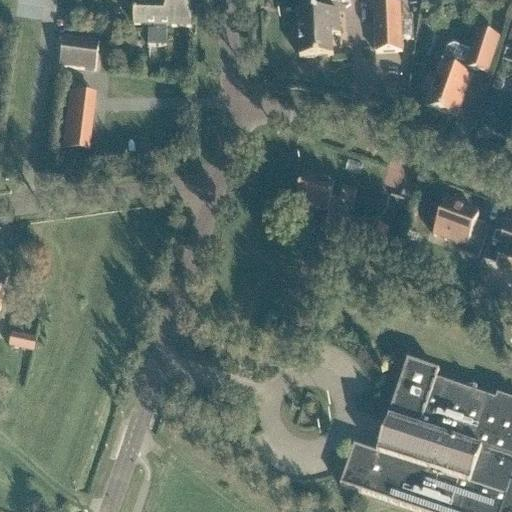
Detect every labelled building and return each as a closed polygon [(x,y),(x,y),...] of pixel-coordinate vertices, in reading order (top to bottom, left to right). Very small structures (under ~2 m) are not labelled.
[(134,0),(134,28),(155,29),(161,29),(162,0),(134,0)] [(148,46),(148,48),(161,49),(166,49),(166,46),(166,29),(191,30),(192,0),(162,0),(161,29),(155,29),(155,32),(149,32),(148,46)] [(401,6),(373,6),(375,55),(403,54),(401,6)] [(332,37),(340,37),(339,13),(298,14),(300,60),(332,59),(332,37)] [(501,40),(479,33),(466,69),(488,77),(501,40)] [(95,73),(99,41),(63,37),(59,69),(95,73)] [(441,70),(426,110),(457,121),(471,80),(441,70)] [(495,84),(490,97),(499,100),(499,99),(502,92),(503,87),(495,84)] [(511,95),(502,92),(499,99),(511,103),(511,95)] [(68,112),(93,116),(95,97),(71,94),(68,112)] [(495,114),(499,100),(490,97),(486,111),(495,114)] [(490,136),(479,132),(475,144),(486,147),(490,136)] [(353,206),(356,194),(343,190),(343,191),(335,188),(303,179),(296,205),(327,214),(331,200),(353,206)] [(479,261),(490,229),(477,224),(479,218),(445,205),(434,234),(467,246),(464,255),(479,261)] [(327,214),(325,224),(338,227),(345,229),(347,219),(327,214)] [(383,255),(389,231),(371,226),(365,250),(383,255)] [(348,246),(352,231),(345,229),(338,227),(334,243),(348,246)] [(511,230),(508,229),(506,235),(494,230),(482,262),(495,267),(500,255),(511,259),(511,230)] [(485,288),(489,279),(480,276),(476,285),(485,288)] [(10,349),(34,355),(36,342),(13,337),(10,349)] [(511,511),(511,402),(497,398),(496,403),(437,382),(440,375),(408,364),(388,422),(398,425),(386,459),(354,448),(340,489),(408,511),(511,511)]
